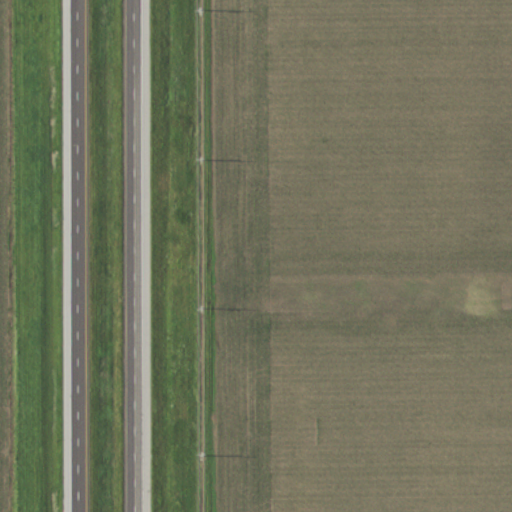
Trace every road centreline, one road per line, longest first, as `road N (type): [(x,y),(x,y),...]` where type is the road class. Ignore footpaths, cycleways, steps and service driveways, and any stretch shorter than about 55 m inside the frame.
road 1 (trunk): [(135,511),(134,0)]
road 2 (trunk): [(78,0),(78,511)]
